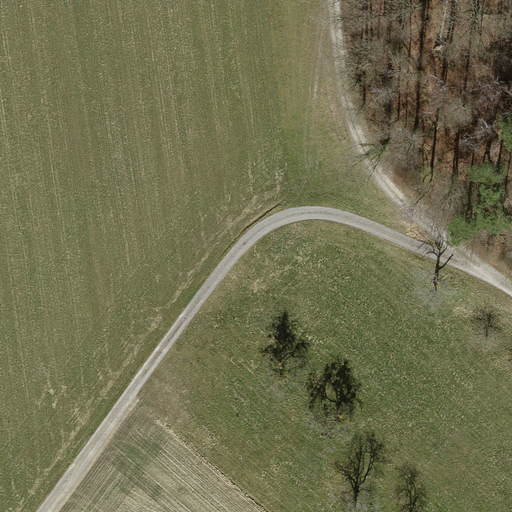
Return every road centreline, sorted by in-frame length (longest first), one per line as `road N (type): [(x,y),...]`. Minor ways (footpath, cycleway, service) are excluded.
road 1 (track): [(43,511),(241,245),(284,215),(327,212),(511,293)]
road 2 (track): [(341,0),(348,90),(372,166),(511,284)]
